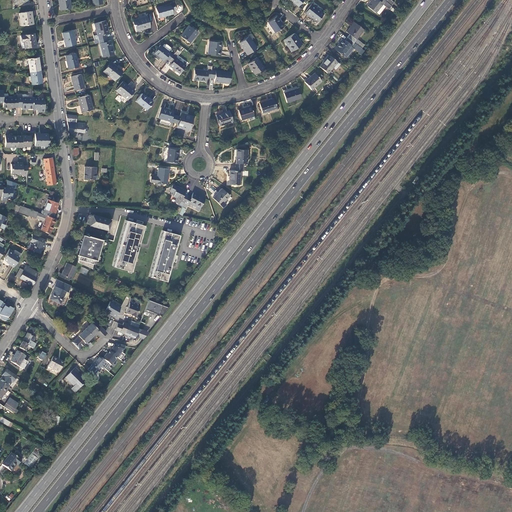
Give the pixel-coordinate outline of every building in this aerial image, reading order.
[(58,0),(59,4),(60,10),(70,8),(69,0),(58,0)] [(385,1),(384,0),(371,0),(367,6),(375,12),(382,3),(383,4),(385,1)] [(156,8),(158,18),(173,14),(172,11),(175,10),(173,3),(156,8)] [(304,13),(316,22),(323,14),(311,4),(304,13)] [(19,13),(21,25),(32,24),(31,19),(30,11),(19,13)] [(132,20),(135,30),(149,26),(146,16),(132,20)] [(267,22),(275,32),(283,27),(276,16),(267,22)] [(98,39),(106,37),(105,34),(108,33),(105,21),(94,23),(97,35),(95,36),(94,33),(92,33),(94,40),(98,39)] [(349,35),(347,37),(354,43),(357,39),(364,30),(354,22),(346,32),(349,35)] [(181,37),(189,43),(197,32),(189,26),(181,37)] [(62,33),(65,46),(75,44),(72,30),(62,33)] [(288,47),(291,52),(301,45),(294,33),(284,39),(289,46),(288,47)] [(21,36),(22,48),(35,46),(34,40),(33,34),(21,36)] [(239,42),(247,54),(256,48),(248,36),(239,42)] [(107,41),(106,37),(98,39),(102,56),(114,53),(110,40),(107,41)] [(354,43),(347,37),(344,40),(342,39),(334,49),(346,58),(353,49),(358,53),(360,55),(364,50),(361,49),(354,43)] [(357,39),(354,43),(361,49),(364,45),(357,39)] [(208,54),(220,55),(221,42),(209,41),(208,54)] [(165,58),(168,60),(173,55),(170,52),(169,53),(168,52),(161,46),(160,45),(153,53),(163,61),(165,58)] [(173,55),(168,60),(171,62),(169,66),(179,74),(185,66),(175,58),(180,51),(177,49),(173,55)] [(67,63),(68,68),(78,66),(75,53),(65,55),(67,63)] [(319,66),(327,73),(337,62),(328,55),(319,66)] [(29,72),(40,70),(38,62),(37,57),(27,59),(29,72)] [(246,64),(254,75),(263,68),(255,57),(246,64)] [(103,71),(114,80),(121,70),(110,62),(103,71)] [(41,80),(40,70),(29,72),(31,84),(42,82),(41,80)] [(207,77),(210,78),(211,70),(207,70),(207,71),(194,70),(193,79),(206,81),(207,77)] [(211,70),(210,78),(214,78),(214,82),(229,83),(230,72),(211,70)] [(73,84),(74,90),(83,87),(80,74),(71,76),(73,84)] [(304,82),(311,90),(320,82),(314,74),(304,82)] [(115,90),(126,100),(134,90),(122,81),(115,90)] [(283,94),(286,103),(299,98),(296,89),(283,94)] [(135,101),(145,109),(152,102),(141,93),(135,101)] [(21,108),(32,108),(32,97),(21,96),(21,94),(17,94),(17,97),(17,106),(21,107),(21,108)] [(79,105),(81,112),(92,109),(89,95),(78,98),(79,105)] [(32,97),(32,108),(38,109),(38,111),(44,111),(44,106),(43,102),(43,98),(37,98),(37,96),(32,97)] [(12,106),(17,106),(17,97),(13,97),(2,97),(2,101),(2,106),(8,106),(8,107),(12,107),(12,106)] [(259,103),(262,113),(276,108),(273,99),(259,103)] [(248,117),(249,121),(254,119),(250,106),(238,110),(241,120),(248,117)] [(173,124),(175,116),(172,115),(173,111),(161,108),(157,118),(170,122),(173,124)] [(214,113),(218,125),(232,121),(228,111),(223,112),(222,110),(214,113)] [(179,117),(175,116),(173,124),(177,124),(176,128),(189,131),(193,117),(180,113),(179,117)] [(87,117),(66,114),(67,122),(68,130),(84,133),(84,131),(86,131),(86,128),(84,128),(84,123),(76,123),(76,119),(87,120),(87,117)] [(4,146),(17,146),(17,136),(8,135),(9,135),(4,134),(4,146)] [(47,134),(34,134),(34,146),(40,146),(48,146),(48,140),(47,140),(47,134)] [(30,135),(17,135),(17,136),(17,146),(21,147),(21,145),(30,145),(30,135)] [(166,161),(176,163),(178,149),(167,148),(166,161)] [(236,150),(235,167),(243,167),(243,163),(247,163),(247,150),(236,150)] [(43,159),(46,184),(55,183),(53,171),(52,158),(43,159)] [(27,176),(27,165),(23,165),(23,162),(18,162),(18,164),(11,164),(11,173),(17,173),(18,175),(22,175),(22,176),(27,176)] [(95,175),(97,175),(97,172),(95,172),(95,167),(84,167),(84,172),(84,179),(95,179),(95,175)] [(243,167),(235,167),(235,171),(229,171),(229,184),(239,184),(240,171),(243,171),(243,167)] [(150,182),(166,184),(168,169),(158,168),(157,177),(150,176),(150,182)] [(184,194),(185,191),(176,186),(176,187),(172,185),(169,190),(173,192),(172,195),(176,198),(174,203),(182,206),(184,202),(187,196),(184,194)] [(1,196),(1,200),(6,200),(6,198),(11,198),(13,197),(13,188),(11,187),(1,187),(1,196)] [(213,198),(220,205),(229,196),(222,188),(213,198)] [(191,197),(187,196),(184,202),(187,204),(188,202),(199,207),(204,198),(193,193),(191,197)] [(42,214),(53,218),(55,211),(58,203),(47,200),(42,214)] [(42,214),(20,206),(18,212),(43,222),(40,230),(49,234),(51,230),(55,219),(53,218),(42,214)] [(109,219),(92,215),(89,224),(107,230),(109,219)] [(133,222),(127,220),(114,266),(131,271),(136,252),(138,252),(140,246),(135,245),(136,241),(139,242),(144,225),(133,222)] [(171,233),(164,231),(151,277),(166,281),(168,274),(169,274),(171,268),(170,268),(174,251),(176,251),(178,245),(176,245),(179,235),(171,233)] [(45,239),(31,234),(30,239),(33,240),(32,243),(31,245),(33,246),(32,247),(33,247),(32,251),(38,253),(40,249),(41,249),(43,245),(45,239)] [(102,240),(82,234),(80,242),(76,254),(78,255),(77,262),(91,268),(93,259),(96,260),(102,240)] [(9,265),(12,268),(18,258),(12,254),(14,252),(10,249),(4,258),(4,261),(10,265),(9,265)] [(58,276),(67,281),(68,279),(69,280),(69,278),(70,279),(75,267),(66,263),(64,268),(61,274),(59,273),(58,276)] [(35,276),(37,273),(25,266),(23,269),(18,278),(31,285),(36,277),(35,276)] [(79,272),(86,275),(89,270),(82,267),(79,272)] [(54,289),(49,299),(60,304),(65,291),(67,292),(70,285),(56,279),(53,286),(55,286),(54,289)] [(168,307),(148,299),(144,311),(149,313),(150,311),(154,312),(161,315),(168,307)] [(109,301),(108,303),(104,310),(111,314),(111,315),(115,318),(120,307),(109,301)] [(135,316),(139,305),(134,303),(134,304),(129,303),(128,306),(127,307),(125,312),(131,314),(130,314),(135,316)] [(4,321),(10,324),(12,320),(6,318),(8,314),(10,310),(9,309),(9,308),(8,307),(7,308),(3,306),(1,310),(0,310),(0,309),(0,319),(4,322),(4,321)] [(100,337),(105,332),(100,326),(101,326),(94,319),(77,335),(78,336),(71,342),(78,349),(84,343),(87,340),(95,332),(100,337)] [(125,334),(128,324),(123,322),(122,325),(117,323),(114,330),(119,331),(118,334),(121,335),(122,333),(125,334)] [(128,324),(125,334),(133,337),(134,337),(135,336),(138,337),(142,330),(128,324)] [(142,330),(138,337),(142,339),(147,332),(142,330)] [(24,340),(19,347),(25,350),(28,345),(33,348),(36,344),(33,342),(34,340),(34,337),(27,333),(24,340)] [(113,346),(109,351),(116,357),(123,349),(124,346),(116,343),(115,346),(113,346)] [(11,360),(23,368),(27,362),(23,359),(25,355),(17,351),(14,355),(11,360)] [(116,357),(109,351),(107,354),(114,359),(116,357)] [(106,353),(101,358),(104,361),(108,363),(110,365),(114,360),(114,359),(107,354),(106,353)] [(49,363),(48,365),(59,371),(60,369),(61,366),(64,362),(61,361),(57,358),(53,356),(49,363)] [(97,370),(101,366),(104,361),(98,356),(91,364),(97,370)] [(87,369),(94,376),(97,370),(91,364),(87,369)] [(79,371),(75,368),(65,377),(74,386),(71,389),(75,392),(86,381),(77,373),(79,371)] [(2,376),(0,379),(0,381),(8,387),(11,382),(12,382),(16,376),(6,369),(4,372),(2,375),(2,376)] [(8,387),(0,381),(0,398),(1,399),(9,388),(8,387)] [(7,402),(16,408),(18,404),(10,398),(7,402)] [(7,402),(4,406),(13,412),(16,408),(7,402)] [(0,421),(10,427),(12,423),(1,417),(0,419),(0,421)] [(16,464),(18,465),(21,460),(11,453),(2,464),(7,468),(11,471),(16,464)] [(33,455),(25,462),(28,466),(37,459),(33,455)]
